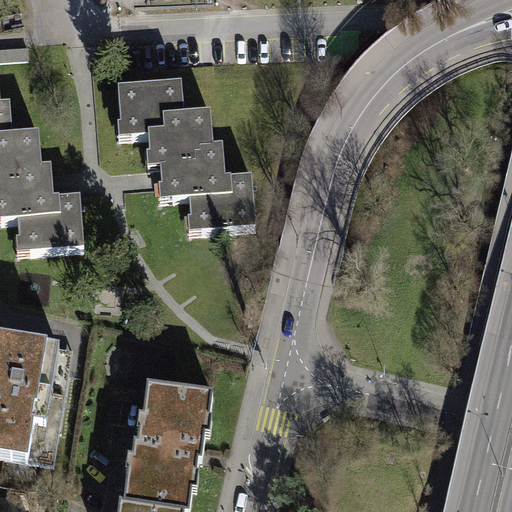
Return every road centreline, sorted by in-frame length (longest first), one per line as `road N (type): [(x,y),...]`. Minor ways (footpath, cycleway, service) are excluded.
road 1 (tertiary): [(285,375),(331,184),(366,107),(420,54),(511,12)]
road 2 (residential): [(285,375),(511,427)]
road 3 (secondary): [(511,350),(473,511)]
road 4 (tertiary): [(253,511),(285,375)]
